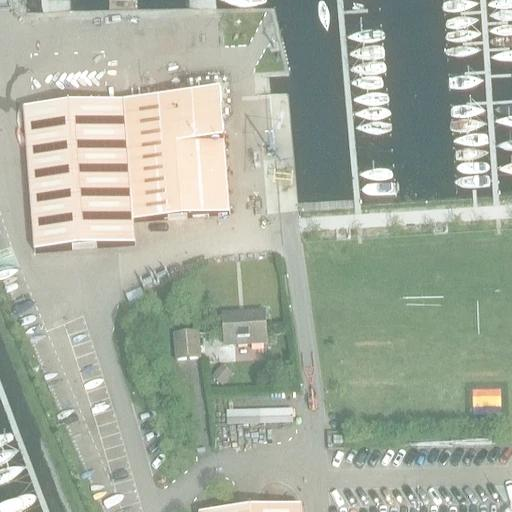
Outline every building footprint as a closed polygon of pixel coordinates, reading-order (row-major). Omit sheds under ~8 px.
[(132,224),(227,217),(218,97),(23,111),(34,255),(134,247),(132,224)] [(225,348),(265,345),(263,315),(223,318),(225,348)] [(198,335),(173,337),(175,362),(200,360),(198,335)] [(222,366),(212,378),(223,387),(232,375),(222,366)] [(475,382),(475,400),(504,401),(504,382),(475,382)] [(230,411),(297,411),(297,397),(230,398),(230,411)]
